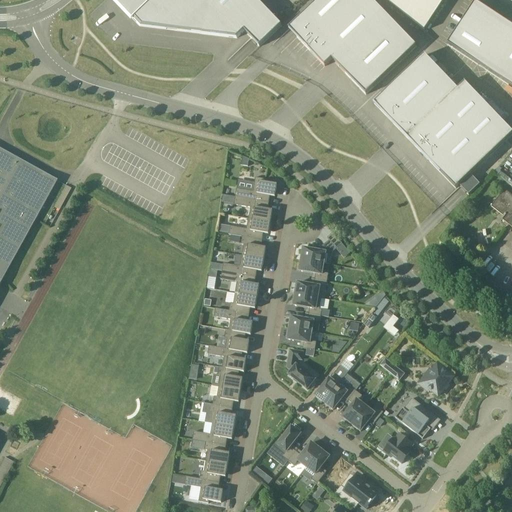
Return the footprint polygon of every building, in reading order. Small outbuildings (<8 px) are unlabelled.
[(208,0),(121,0),(118,3),(140,26),(177,30),(208,0)] [(257,0),(208,0),(177,30),(216,35),(233,19),(251,38),(262,28),(271,36),(282,25),(257,0)] [(319,0),(296,22),(304,31),(297,38),(325,67),(332,60),(366,95),(417,47),(372,0),(319,0)] [(384,0),(425,32),(445,0),(384,0)] [(489,47),(506,22),(475,2),(447,45),(511,87),(511,32),(498,53),(489,47)] [(480,185),(471,175),(511,135),(511,131),(465,83),(458,90),(425,55),(374,104),(456,189),(460,186),(469,196),(480,185)] [(0,283),(57,181),(0,149),(0,283)] [(249,159),(243,157),(241,166),(248,167),(249,159)] [(237,189),(236,197),(269,203),(270,196),(275,197),(277,185),(265,183),(266,180),(256,178),(253,192),(237,189)] [(511,221),(511,195),(505,190),(491,207),(504,216),(501,219),(503,220),(509,225),(511,221)] [(251,208),(249,219),(271,223),(273,211),(268,210),(269,203),(236,197),(234,205),(251,208)] [(242,237),(262,241),(264,234),(269,235),(271,223),(249,219),(247,230),(230,227),(229,235),(242,237)] [(337,249),(343,244),(334,233),(333,234),(328,238),(330,241),(337,249)] [(242,256),(264,260),(266,248),(261,247),(262,241),(242,237),(241,245),(244,246),(242,256)] [(322,248),(321,252),(304,249),(302,260),(324,264),(326,253),(332,254),(333,253),(337,249),(330,241),(322,248)] [(343,244),(337,249),(345,259),(351,254),(343,244)] [(224,264),(222,272),(256,278),(257,271),(262,272),(264,260),(242,256),(240,267),(224,264)] [(300,271),(313,273),(316,274),(315,280),(327,282),(329,272),(323,270),(324,264),(302,260),(300,271)] [(365,271),(358,263),(357,270),(365,271)] [(218,272),(210,270),(209,277),(217,279),(218,272)] [(237,283),(236,294),(258,298),(260,286),(255,285),(256,278),(222,272),(221,280),(237,283)] [(314,286),(311,285),(298,283),(296,294),(324,299),(327,282),(315,280),(314,286)] [(378,296),(382,302),(387,295),(383,292),(378,296)] [(229,312),(249,315),(251,309),(255,309),(258,298),(236,294),(234,304),(231,304),(229,311),(229,312)] [(294,305),(307,308),(310,308),(309,314),(321,316),(329,318),(330,311),(320,309),(322,299),(324,300),(324,299),(296,294),(294,305)] [(214,317),(231,320),(229,331),(246,334),(251,335),(253,323),(248,322),(249,315),(229,312),(229,311),(216,309),(214,317)] [(308,320),(305,320),(292,317),(290,328),(312,332),(314,322),(320,323),(321,316),(309,314),(308,320)] [(377,318),(372,314),(364,325),(369,329),(377,318)] [(399,320),(393,316),(384,328),(395,337),(399,331),(393,327),(399,320)] [(358,333),(359,325),(351,323),(350,331),(358,333)] [(288,340),(301,342),(304,343),(303,349),(315,351),(317,341),(311,338),(312,332),(290,328),(288,340)] [(225,338),(228,339),(226,349),(226,350),(243,353),(248,354),(250,342),(245,341),(246,334),(229,331),(226,330),(225,338)] [(208,355),(224,358),(222,368),(240,371),(239,372),(244,373),(247,360),(242,360),(243,353),(226,350),(226,349),(209,346),(208,355)] [(298,359),(302,360),(303,353),(291,350),(288,367),(292,371),(289,375),(308,390),(316,380),(297,365),(298,359)] [(392,375),(398,368),(386,358),(380,366),(392,375)] [(439,396),(454,377),(438,365),(433,371),(434,372),(429,379),(426,377),(420,384),(429,391),(431,389),(439,396)] [(343,380),(342,380),(349,373),(340,366),(334,373),(316,396),(325,403),(339,385),(343,380)] [(221,376),(219,387),(241,391),(243,379),(238,378),(239,372),(240,371),(222,368),(220,367),(218,376),(221,376)] [(198,374),(198,373),(190,372),(190,373),(189,379),(197,381),(198,374)] [(334,410),(342,400),(344,397),(349,401),(356,391),(351,387),(347,392),(339,385),(325,403),(334,410)] [(214,397),(213,405),(233,409),(234,402),(239,403),(241,391),(219,387),(217,398),(214,397)] [(353,405),(351,407),(343,418),(352,425),(366,407),(361,403),(364,397),(356,391),(349,401),(353,405)] [(434,416),(412,399),(404,409),(403,409),(396,418),(402,423),(423,440),(431,430),(426,426),(434,416)] [(204,423),(213,424),(235,428),(236,420),(231,419),(233,409),(213,405),(204,403),(202,412),(206,413),(204,423)] [(361,432),(369,421),(371,419),(376,423),(384,413),(376,407),(371,411),(366,407),(352,425),(361,432)] [(380,419),(376,424),(380,428),(385,422),(380,419)] [(207,443),(226,446),(228,439),(233,440),(235,428),(213,424),(211,435),(194,432),(193,440),(206,443),(207,443)] [(291,447),(293,445),(301,434),(292,427),(284,437),(282,435),(276,443),(283,449),(280,455),(289,461),(296,452),(291,447)] [(414,445),(399,434),(395,440),(394,439),(383,452),(391,458),(392,456),(402,464),(404,461),(406,462),(410,456),(409,456),(411,452),(409,451),(414,445)] [(208,451),(206,462),(228,466),(230,454),(225,453),(226,446),(207,443),(206,443),(205,450),(208,451)] [(312,443),(304,453),(302,456),(296,452),(289,461),(295,466),(298,461),(307,468),(321,450),(312,443)] [(320,470),(322,468),(330,457),(321,450),(307,468),(315,474),(311,479),(318,484),(325,474),(320,470)] [(0,487),(14,463),(5,458),(0,466),(0,487)] [(200,480),(220,483),(221,477),(226,477),(228,466),(206,462),(204,472),(201,472),(200,479),(200,480)] [(268,486),(272,480),(267,476),(263,481),(268,486)] [(219,490),(220,483),(200,480),(200,479),(186,477),(185,485),(201,488),(199,502),(209,504),(209,501),(221,503),(224,491),(219,490)] [(359,504),(367,510),(370,505),(371,505),(373,503),(372,502),(378,495),(358,480),(349,492),(342,485),(335,494),(355,509),(359,504)] [(307,501),(300,510),(302,511),(309,511),(314,507),(307,501)]
